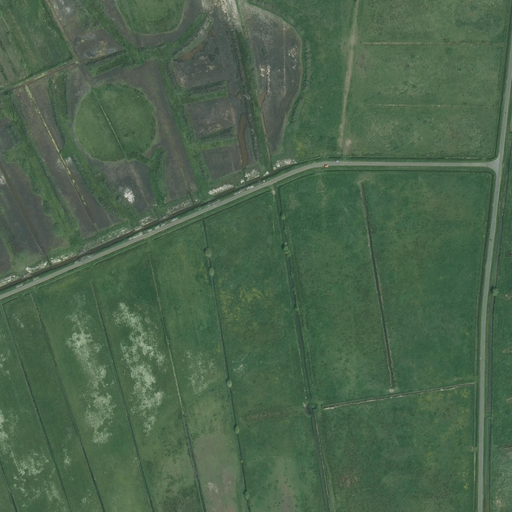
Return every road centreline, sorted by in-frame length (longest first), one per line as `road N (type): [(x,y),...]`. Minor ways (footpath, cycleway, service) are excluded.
road 1 (unclassified): [(0,297),(306,168),(499,165)]
road 2 (unclassified): [(479,511),(481,343),(499,165)]
